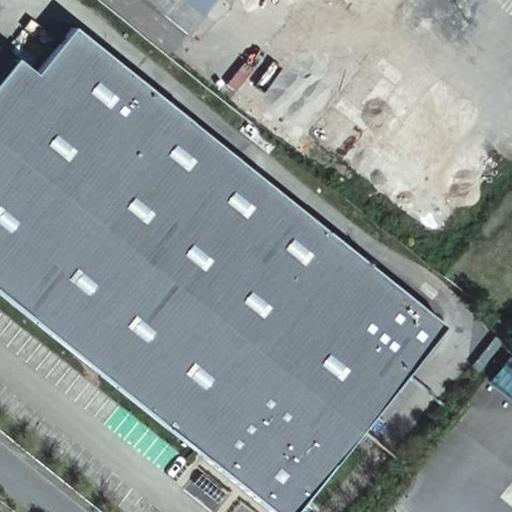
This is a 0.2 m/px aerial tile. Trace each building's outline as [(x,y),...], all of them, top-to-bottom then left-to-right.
[(202,17),(181,0),(144,0),(188,35),(202,17)] [(390,33),(348,0),(310,0),(266,55),(330,106),(390,33)] [(470,20),(453,6),(442,20),(459,34),(470,20)] [(72,30),(33,78),(0,119),(0,295),(39,327),(111,385),(189,446),(269,511),(299,511),(369,423),(445,329),(177,114),(72,30)] [(0,119),(33,78),(13,62),(0,78),(0,119)]
